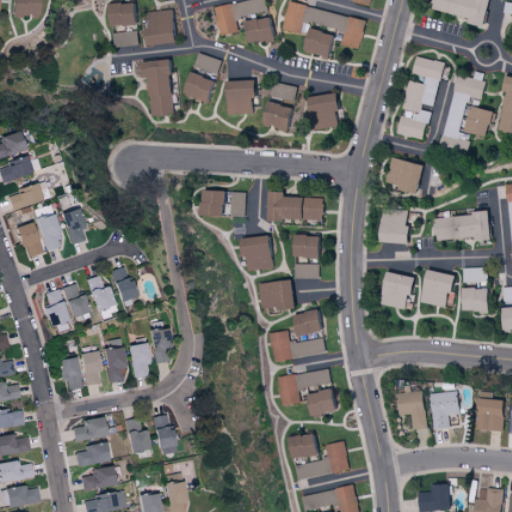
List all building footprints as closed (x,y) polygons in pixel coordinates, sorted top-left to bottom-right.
[(11,0),(11,16),(37,17),(37,0),(11,0)] [(222,34),(240,31),(237,16),(269,10),(267,0),(241,0),(216,5),(222,34)] [(433,0),(432,8),(470,17),(469,22),(485,26),(491,0),(433,0)] [(111,2),(112,24),(138,23),(137,1),(111,2)] [(368,18),(290,1),(284,28),(301,32),(304,19),(346,28),(343,44),(362,48),(368,18)] [(149,10),(151,25),(147,26),(149,45),(179,41),(175,8),(149,10)] [(251,43),(277,38),(272,15),(247,20),(251,43)] [(336,32),(310,27),(306,51),(332,56),(336,32)] [(140,43),(138,28),(114,32),(117,46),(140,43)] [(224,59),(201,51),(196,65),(219,73),(224,59)] [(425,138),(432,110),(421,108),(422,101),(434,104),(444,62),(418,56),(414,72),(426,75),(424,82),(412,80),(406,107),(416,109),(414,116),(403,113),(398,132),(425,138)] [(176,113),(171,58),(143,61),(144,76),(150,76),(154,115),(176,113)] [(217,78),(192,71),(186,94),(211,100),(217,78)] [(487,79),(459,73),(441,149),(468,155),(472,139),(460,137),(470,95),(483,98),(487,79)] [(511,74),(509,74),(505,90),(509,91),(500,128),(511,131),(511,74)] [(257,112),(256,78),(228,79),(229,113),(257,112)] [(299,85),(275,80),(272,94),(296,99),(299,85)] [(310,95),(315,128),(340,124),(338,110),(342,109),(339,91),(310,95)] [(266,125),(291,128),(294,104),(269,101),(266,125)] [(490,135),(495,109),(472,105),(468,131),(490,135)] [(0,137),(2,143),(0,143),(0,157),(25,150),(19,131),(0,136),(0,137)] [(387,180),(401,184),(401,188),(419,193),(426,164),(393,155),(387,180)] [(0,181),(30,174),(26,156),(9,160),(10,166),(0,167),(0,181)] [(48,199),(44,183),(6,193),(10,209),(48,199)] [(226,215),(227,189),(205,188),(204,214),(226,215)] [(248,215),(249,191),(234,190),(233,215),(248,215)] [(286,195),(286,190),(271,190),(270,217),(325,219),(325,196),(286,195)] [(62,245),(49,205),(32,211),(45,251),(62,245)] [(84,241),(81,229),(83,228),(79,209),(62,212),(68,244),(84,241)] [(382,240),(409,242),(411,212),(383,211),(382,240)] [(437,239),(493,235),(491,211),(455,213),(455,215),(436,216),(437,239)] [(15,227),(26,258),(41,252),(31,222),(15,227)] [(322,256),(322,234),(296,233),(296,256),(322,256)] [(251,269),(275,266),(272,234),(243,237),(245,255),(249,255),(251,269)] [(297,277),(321,277),(321,263),(297,262),(297,277)] [(465,280),(481,281),(481,267),(466,266),(465,280)] [(136,296),(131,279),(126,280),(122,267),(109,271),(119,302),(136,296)] [(422,300),(449,306),(456,274),(429,268),(422,300)] [(408,309),(416,276),(389,270),(382,302),(408,309)] [(85,279),(97,318),(116,313),(107,286),(101,287),(97,275),(85,279)] [(263,308),(297,306),(295,279),(261,281),(263,308)] [(70,318),(78,315),(80,319),(89,316),(82,294),(77,295),(74,284),(61,288),(70,318)] [(466,310),(491,310),(491,286),(465,287),(466,310)] [(67,321),(57,289),(44,293),(48,307),(43,308),(49,327),(67,321)] [(298,334),(324,331),(322,309),(296,312),(298,334)] [(154,364),(168,361),(166,349),(170,348),(167,327),(147,330),(154,364)] [(328,351),(325,336),(292,342),(289,329),(271,332),(276,360),(328,351)] [(124,367),(120,338),(102,341),(108,382),(122,380),(120,368),(124,367)] [(133,339),(134,345),(128,346),(131,378),(145,376),(144,365),(147,364),(145,338),(133,339)] [(83,385),(99,384),(96,351),(79,353),(83,385)] [(67,390),(80,388),(75,357),(56,360),(60,381),(65,380),(67,390)] [(11,361),(0,361),(0,359),(0,358),(0,376),(12,376),(11,361)] [(333,382),(331,368),(298,372),(299,386),(333,382)] [(284,405),(302,402),(297,373),(279,376),(284,405)] [(16,385),(5,386),(5,382),(0,382),(0,401),(18,399),(16,385)] [(428,427),(425,383),(407,385),(407,391),(399,392),(401,414),(413,413),(415,428),(428,427)] [(339,409),(335,387),(309,393),(313,415),(339,409)] [(435,428),(452,427),(451,414),(461,413),(461,390),(434,391),(435,428)] [(496,391),(481,390),(480,429),(506,429),(507,399),(496,398),(496,391)] [(20,411),(9,412),(8,409),(0,409),(0,427),(22,425),(20,411)] [(158,455),(173,452),(167,414),(151,417),(158,455)] [(82,419),(83,426),(71,427),(72,440),(104,437),(102,417),(82,419)] [(125,419),(128,453),(148,451),(146,430),(139,430),(138,418),(125,419)] [(294,458),(320,454),(316,432),(291,436),(294,458)] [(0,454),(28,452),(27,437),(15,438),(14,434),(0,435),(0,454)] [(327,444),(330,457),(297,464),(300,479),(352,468),(346,440),(327,444)] [(74,452),(75,466),(107,462),(104,443),(85,445),(85,451),(74,452)] [(0,463),(0,482),(31,478),(29,463),(18,465),(17,460),(0,463)] [(81,490),(114,486),(112,466),(91,469),(92,475),(79,477),(81,490)] [(162,476),(167,511),(186,511),(180,473),(162,476)] [(421,510),(452,510),(452,483),(433,483),(433,491),(421,491),(421,510)] [(306,509),(341,503),(342,511),(360,511),(355,484),(303,494),(306,509)] [(0,488),(0,501),(0,506),(38,503),(36,488),(26,489),(25,486),(0,488)] [(503,511),(506,489),(479,486),(476,511),(503,511)] [(124,510),(123,492),(96,494),(96,500),(83,501),(83,511),(124,510)] [(137,496),(139,511),(159,511),(156,493),(137,496)]
